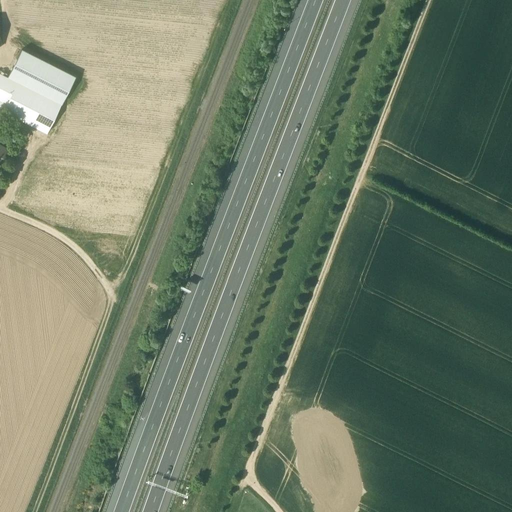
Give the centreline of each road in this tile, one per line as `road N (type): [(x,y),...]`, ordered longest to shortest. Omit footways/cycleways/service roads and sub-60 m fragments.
road 1 (motorway): [(317,0),(122,511)]
road 2 (motorway): [(151,511),(343,0)]
road 3 (track): [(432,0),(250,471),(252,483)]
road 4 (track): [(113,295),(231,0)]
road 5 (unclassified): [(113,295),(65,239),(0,208)]
